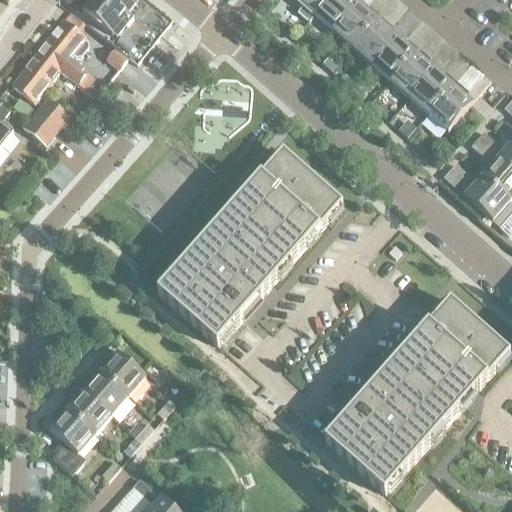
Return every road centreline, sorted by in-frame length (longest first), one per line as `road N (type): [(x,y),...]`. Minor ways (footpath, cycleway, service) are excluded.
road 1 (residential): [(13,511),(27,252),(220,31)]
road 2 (tertiary): [(511,283),(220,31)]
